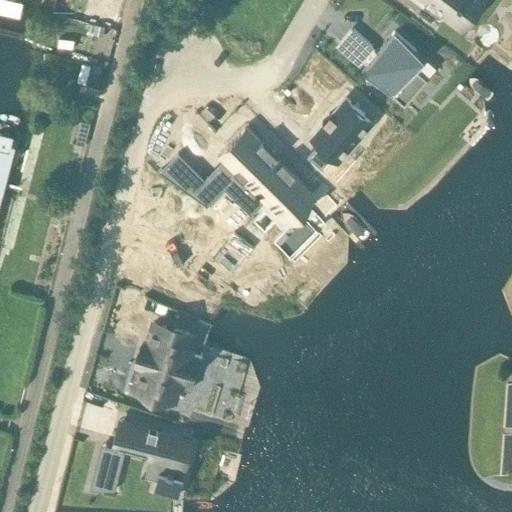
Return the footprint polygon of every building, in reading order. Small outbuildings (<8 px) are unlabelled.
[(414,0),(437,17),(441,11),(461,26),(479,0),(414,0)] [(395,31),(366,63),(386,81),(383,85),(405,104),(428,78),(416,68),(408,62),(418,51),(395,31)] [(343,49),(360,64),(374,48),(357,33),(343,49)] [(335,65),(343,56),(329,44),(321,53),(335,65)] [(318,143),(307,156),(323,170),(334,157),(339,161),(373,121),(346,98),(312,137),(318,143)] [(0,125),(0,205),(21,132),(15,127),(4,124),(0,125)] [(243,129),(215,159),(222,165),(217,172),(240,192),(245,186),(281,216),(308,186),(243,129)] [(177,159),(163,174),(179,186),(192,171),(177,159)] [(192,193),(203,182),(203,181),(198,177),(194,172),(187,179),(181,186),(192,193)] [(137,368),(130,390),(177,404),(181,390),(182,391),(183,388),(191,390),(203,351),(194,349),(195,346),(194,346),(198,332),(151,318),(144,340),(143,340),(134,367),(137,368)] [(101,443),(94,470),(118,477),(125,451),(149,457),(161,461),(157,479),(154,491),(179,497),(186,468),(175,465),(183,435),(119,418),(112,446),(101,443)]
